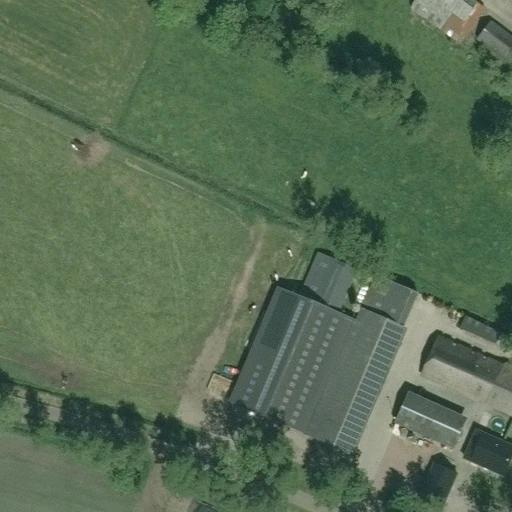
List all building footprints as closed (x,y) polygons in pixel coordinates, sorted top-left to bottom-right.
[(459,45),(485,11),(470,0),(415,0),(410,8),(459,45)] [(511,39),(491,23),(477,41),(507,62),(511,55),(511,39)] [(281,289),(232,404),(299,433),(347,318),(338,314),(357,270),(317,252),(299,296),(281,289)] [(393,338),(347,318),(299,433),(344,452),(393,338)] [(502,366),(438,338),(421,376),(442,385),(511,415),(511,366),(505,363),(502,366)] [(454,449),(467,420),(408,393),(395,422),(454,449)] [(503,476),(511,454),(511,447),(482,435),(471,462),(503,476)] [(440,508),(450,486),(427,475),(417,497),(440,508)]
